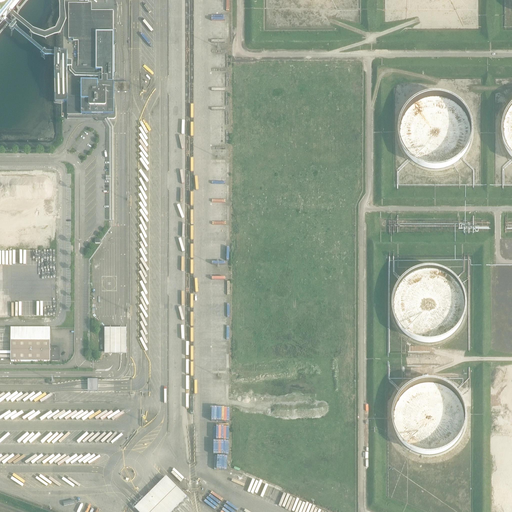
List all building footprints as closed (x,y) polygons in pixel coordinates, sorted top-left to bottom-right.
[(76,63),(72,63),(72,62),(68,62),(68,54),(55,54),(55,58),(55,103),(67,104),(67,112),(67,119),(68,119),(68,114),(82,114),(102,114),(107,119),(113,119),(115,118),(116,117),(116,108),(113,108),(113,73),(114,72),(114,46),(111,43),(113,41),(113,11),(91,11),(91,4),(68,4),(68,39),(73,39),(73,41),(78,41),(78,69),(76,69),(76,63)] [(460,165),(469,156),(475,144),(477,131),(474,119),(468,107),(459,99),(447,93),(434,92),(421,95),(409,102),(401,113),(397,126),(397,139),(402,152),(410,162),(422,169),(435,172),(448,170),(460,165)] [(511,104),(505,114),(500,126),(501,140),(505,153),(511,160),(511,104)] [(0,193),(43,194),(43,210),(56,210),(56,174),(11,174),(11,178),(15,178),(15,177),(19,177),(19,180),(9,180),(9,173),(0,173),(0,193)] [(0,226),(0,246),(49,246),(49,232),(56,232),(56,220),(44,220),(44,223),(32,223),(32,233),(25,233),(25,226),(0,226)] [(453,337),(462,328),(468,317),(469,304),(467,292),(461,280),(452,271),(440,266),(427,265),(414,268),(402,275),(394,286),(390,298),(390,312),(394,325),(403,335),(415,342),(428,345),(441,343),(453,337)] [(33,307),(54,307),(54,297),(38,297),(38,302),(33,301),(33,307)] [(126,326),(104,326),(104,351),(126,351),(126,326)] [(60,361),(60,348),(50,348),(50,328),(11,328),(11,361),(21,361),(39,361),(60,361)] [(453,451),(462,442),(468,430),(470,417),(468,405),(461,393),(452,385),(440,379),(427,378),(414,381),(403,388),(394,399),(390,412),(390,425),(395,438),(403,448),(415,455),(428,458),(441,456),(453,451)] [(248,478),(238,475),(240,469),(234,467),(232,476),(247,480),(248,478)] [(133,510),(134,511),(171,511),(185,499),(165,478),(133,510)]
